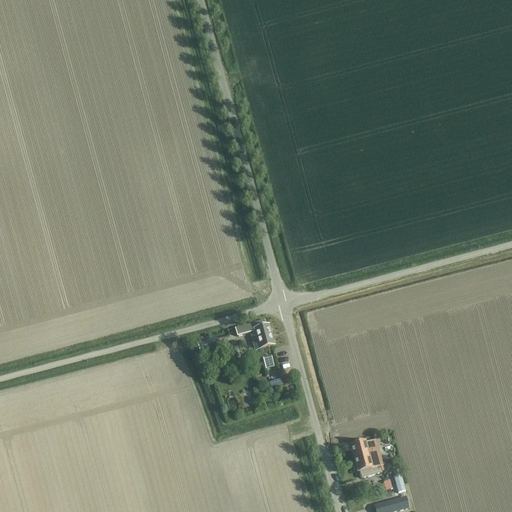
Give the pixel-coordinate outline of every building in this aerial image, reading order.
[(269,326),(266,327),(264,322),(234,330),(236,338),(250,334),(252,341),(256,340),(259,351),(274,346),(269,326)] [(217,341),(197,346),(200,358),(220,353),(217,341)] [(282,385),(275,359),(263,363),(270,389),(282,385)] [(238,404),(251,401),(249,387),(235,390),(238,404)] [(365,443),(350,447),(358,480),(384,473),(375,442),(365,444),(365,443)] [(392,489),(389,481),(383,483),(386,491),(392,489)] [(401,499),(374,507),(375,511),(399,511),(404,511),(401,499)]
